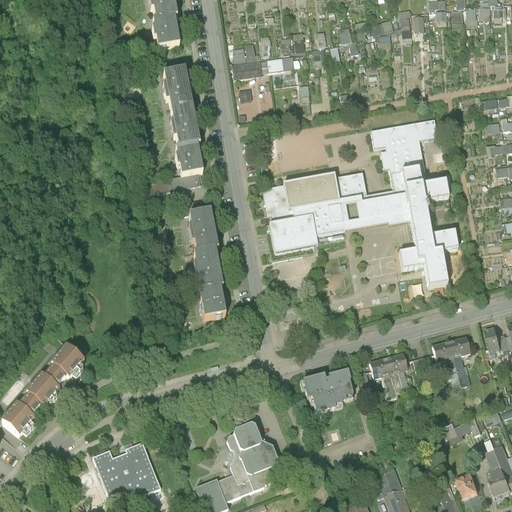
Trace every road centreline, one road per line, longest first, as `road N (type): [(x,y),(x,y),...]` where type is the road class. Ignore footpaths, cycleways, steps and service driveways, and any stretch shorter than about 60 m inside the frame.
road 1 (residential): [(209,0),(274,369)]
road 2 (residential): [(0,507),(54,448),(112,411),(274,369)]
road 3 (residential): [(274,369),(511,306)]
